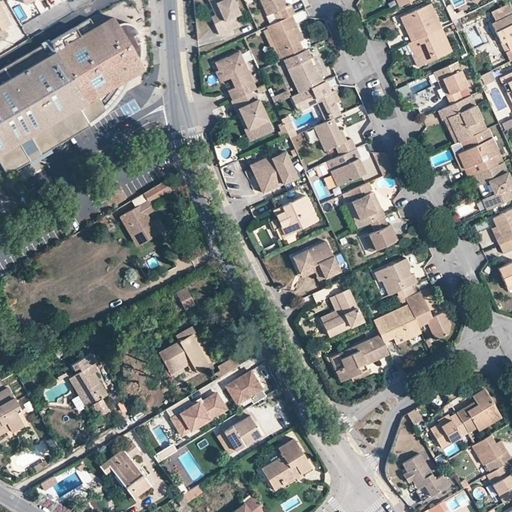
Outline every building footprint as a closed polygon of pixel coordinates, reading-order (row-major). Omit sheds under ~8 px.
[(207,0),(215,17),(220,14),(213,0),(207,0)] [(239,15),(231,0),(213,0),(220,14),(215,17),(218,24),(213,26),(218,36),(238,27),(234,18),(239,15)] [(259,0),(267,16),(277,11),(280,21),(291,16),(293,15),(289,4),(291,3),(289,0),(259,0)] [(490,22),(501,43),(504,41),(509,51),(511,49),(511,13),(506,2),(490,11),(494,20),(490,22)] [(399,19),(405,33),(409,32),(413,41),(440,29),(429,5),(417,11),(419,14),(413,17),(412,13),(399,19)] [(0,8),(0,39),(7,36),(2,27),(9,24),(0,8)] [(48,41),(54,50),(52,52),(83,105),(86,104),(96,98),(98,96),(143,69),(139,62),(121,32),(116,23),(112,16),(94,26),(89,16),(48,41)] [(265,28),(281,61),(282,60),(302,51),(298,42),(292,30),(297,28),(291,16),(280,21),(265,28)] [(210,19),(213,26),(218,24),(215,17),(210,19)] [(453,23),(456,30),(462,27),(458,17),(453,20),(451,20),(453,23)] [(121,32),(139,62),(140,60),(141,59),(142,57),(143,55),(143,53),(143,52),(143,49),(143,48),(143,47),(142,44),(141,41),(139,38),(138,36),(140,35),(139,34),(138,33),(137,32),(136,31),(135,30),(134,28),(133,27),(131,26),(128,24),(126,23),(125,23),(124,22),(122,22),(120,22),(118,22),(116,23),(121,32)] [(292,30),(298,42),(302,41),(297,28),(292,30)] [(417,55),(422,65),(450,52),(440,29),(413,41),(410,43),(407,44),(411,53),(412,52),(415,50),(417,55)] [(509,51),(504,41),(501,43),(500,43),(505,53),(509,51)] [(83,105),(52,52),(47,55),(41,45),(40,43),(0,67),(0,163),(7,176),(17,170),(15,167),(18,165),(20,168),(87,129),(89,127),(88,125),(94,121),(104,112),(96,98),(86,104),(83,105)] [(308,60),(310,59),(305,50),(302,51),(282,60),(287,70),(308,60)] [(422,65),(417,55),(415,50),(412,52),(413,55),(411,56),(417,68),(422,65)] [(238,53),(227,58),(229,62),(236,58),(240,66),(243,64),(238,53)] [(227,92),(231,101),(250,92),(255,90),(243,64),(240,66),(236,58),(229,62),(227,58),(214,65),(217,72),(220,71),(223,77),(230,74),(231,77),(229,79),(234,89),(227,92)] [(287,70),(297,94),(323,82),(319,72),(315,74),(312,67),(308,60),(287,70)] [(493,77),(489,69),(477,76),(480,83),(493,77)] [(444,85),(448,94),(445,96),(449,106),(461,100),(457,90),(466,86),(459,70),(441,79),(444,85)] [(511,70),(498,77),(511,104),(511,70)] [(220,84),(229,79),(231,77),(230,74),(223,77),(220,71),(217,72),(215,73),(220,84)] [(340,115),(325,81),(323,82),(297,94),(290,97),(297,112),(316,103),(325,122),(332,119),(340,115)] [(255,102),(250,92),(231,101),(229,102),(234,111),(237,110),(240,118),(246,131),(255,127),(260,135),(271,130),(258,101),(255,102)] [(98,96),(96,98),(104,112),(106,110),(98,96)] [(459,142),(486,129),(470,96),(461,100),(449,106),(436,112),(440,121),(442,120),(446,118),(457,143),(459,142)] [(498,124),(502,130),(511,125),(511,118),(511,117),(498,124)] [(288,139),(294,136),(286,118),(280,120),(288,139)] [(453,145),(457,143),(446,118),(442,120),(453,145)] [(338,131),(332,119),(325,122),(313,127),(324,151),(334,146),(339,156),(356,148),(351,138),(346,141),(343,142),(338,131)] [(255,127),(246,131),(250,140),(260,135),(255,127)] [(463,169),(468,178),(470,177),(496,165),(492,156),(497,154),(486,129),(459,142),(463,151),(456,153),(461,164),(463,163),(465,168),(463,169)] [(453,145),(456,153),(463,151),(459,142),(457,143),(453,145)] [(339,156),(313,168),(318,178),(329,172),(336,187),(363,174),(358,162),(354,164),(352,161),(356,159),(361,157),(357,148),(356,148),(339,156)] [(269,157),(249,167),(253,174),(256,172),(260,182),(256,183),(262,194),(269,190),(268,186),(280,181),(282,185),(295,178),(284,152),(277,156),(270,159),(269,157)] [(385,155),(372,153),(382,177),(393,172),(385,155)] [(480,200),(486,210),(511,198),(511,186),(501,163),(496,165),(470,177),(474,187),(486,182),(492,195),(480,200)] [(48,169),(27,180),(35,196),(56,185),(48,169)] [(142,193),(147,202),(170,189),(164,179),(142,193)] [(269,190),(282,185),(280,181),(268,186),(269,190)] [(486,182),(474,187),(480,200),(492,195),(486,182)] [(369,183),(343,195),(346,202),(372,190),(369,183)] [(347,204),(358,228),(369,223),(375,220),(383,217),(384,216),(381,208),(379,209),(375,200),(377,199),(373,192),(347,204)] [(315,221),(303,196),(272,210),(280,228),(284,235),(293,231),(315,221)] [(131,237),(151,225),(138,205),(119,217),(131,237)] [(495,227),(499,237),(495,239),(498,245),(511,238),(511,209),(491,219),(495,227)] [(368,235),(374,250),(393,241),(387,226),(383,217),(375,220),(369,223),(373,233),(368,235)] [(156,233),(151,225),(131,237),(136,245),(156,233)] [(387,226),(393,241),(396,240),(389,225),(387,226)] [(491,229),(495,239),(499,237),(495,227),(491,229)] [(282,240),(294,234),(293,231),(284,235),(280,228),(277,230),(282,240)] [(363,238),(369,252),(374,250),(368,235),(363,238)] [(511,238),(498,245),(502,253),(511,249),(511,238)] [(338,272),(324,243),(291,258),(298,273),(316,265),(323,279),(338,272)] [(380,280),(387,296),(395,292),(400,290),(415,283),(417,282),(413,272),(410,274),(408,275),(406,270),(408,269),(410,265),(406,257),(374,272),(378,280),(380,280)] [(511,260),(496,268),(504,286),(511,282),(511,260)] [(301,279),(313,273),(318,282),(323,279),(316,265),(298,273),(301,279)] [(400,290),(404,299),(419,292),(415,283),(400,290)] [(175,292),(184,308),(194,303),(185,287),(175,292)] [(361,321),(346,289),(333,296),(341,314),(321,323),(327,337),(361,321)] [(395,292),(400,303),(405,301),(404,299),(400,290),(395,292)] [(406,304),(417,327),(426,323),(434,340),(446,334),(449,325),(442,311),(431,317),(419,292),(404,299),(405,301),(406,304)] [(327,299),(333,311),(318,318),(321,323),(341,314),(333,296),(327,299)] [(378,336),(381,342),(391,338),(404,332),(406,338),(419,332),(417,327),(406,304),(371,320),(374,326),(378,336)] [(158,352),(168,369),(187,359),(194,371),(207,364),(190,334),(194,331),(191,326),(175,335),(178,340),(158,352)] [(391,338),(394,344),(406,338),(404,332),(391,338)] [(333,371),(339,383),(348,378),(358,373),(355,367),(363,364),(363,366),(372,361),(371,359),(386,352),(381,342),(378,336),(345,351),(347,355),(338,360),(341,367),(333,371)] [(336,355),(338,360),(347,355),(345,351),(336,355)] [(372,361),(387,355),(386,352),(371,359),(372,361)] [(79,372),(68,379),(78,395),(81,394),(88,405),(92,404),(98,414),(108,408),(102,398),(106,395),(98,382),(96,384),(90,375),(95,372),(91,365),(94,364),(89,355),(70,367),(73,372),(78,369),(79,372)] [(217,366),(222,375),(239,365),(233,356),(217,366)] [(168,369),(171,374),(185,365),(190,373),(194,371),(187,359),(168,369)] [(259,382),(270,377),(263,364),(252,369),(259,382)] [(358,373),(360,378),(367,374),(363,366),(363,364),(355,367),(358,373)] [(211,373),(215,379),(222,375),(218,369),(211,373)] [(252,402),(264,394),(249,370),(224,385),(235,402),(247,395),(252,402)] [(348,378),(350,382),(360,378),(358,373),(348,378)] [(0,426),(6,424),(8,428),(10,431),(21,424),(16,414),(13,409),(17,406),(6,387),(0,390),(0,426)] [(455,413),(466,432),(475,427),(477,430),(500,416),(483,389),(471,396),(474,401),(476,404),(465,410),(464,407),(455,412),(455,413)] [(186,396),(164,409),(181,435),(207,418),(207,420),(225,408),(215,392),(201,401),(198,403),(196,399),(190,403),(186,396)] [(78,395),(85,408),(88,405),(81,394),(78,395)] [(464,407),(465,410),(476,404),(474,401),(464,407)] [(52,410),(53,421),(71,419),(70,409),(52,410)] [(417,411),(408,414),(411,424),(419,422),(417,411)] [(429,429),(441,448),(467,432),(466,432),(455,413),(449,417),(447,414),(437,420),(438,423),(429,429)] [(223,430),(235,449),(257,436),(251,426),(255,424),(249,414),(223,430)] [(0,426),(0,432),(8,428),(6,424),(0,426)] [(251,426),(257,436),(260,433),(255,424),(251,426)] [(118,441),(123,447),(131,441),(127,435),(118,441)] [(493,443),(488,435),(473,444),(471,446),(483,465),(484,464),(489,473),(507,462),(511,459),(505,450),(500,453),(493,443)] [(260,469),(270,485),(280,479),(282,483),(294,476),(292,472),(298,468),(301,472),(310,467),(293,438),(277,447),(282,456),(260,469)] [(122,448),(129,457),(138,450),(131,441),(123,447),(122,448)] [(172,445),(153,456),(157,464),(177,453),(172,445)] [(127,490),(132,497),(149,485),(129,457),(122,448),(99,465),(105,473),(111,469),(123,486),(127,484),(130,488),(127,490)] [(421,487),(428,498),(448,486),(441,475),(433,480),(417,455),(400,464),(404,472),(400,475),(405,483),(410,480),(412,485),(419,481),(421,487)] [(485,475),(502,502),(511,496),(511,478),(509,474),(511,472),(511,471),(507,462),(489,473),(485,475)] [(294,476),(296,479),(312,470),(310,467),(301,472),(298,468),(292,472),(294,476)] [(56,481),(52,475),(39,483),(43,489),(56,481)] [(270,485),(272,488),(282,483),(280,479),(270,485)] [(412,485),(415,490),(421,487),(419,481),(412,485)] [(176,486),(182,493),(188,490),(181,482),(176,486)] [(182,493),(188,500),(194,496),(190,489),(188,490),(182,493)] [(176,497),(181,505),(188,500),(182,493),(176,497)] [(231,511),(264,511),(265,511),(267,511),(254,494),(253,495),(231,511)] [(441,502),(427,510),(428,511),(442,511),(446,510),(441,502)]
